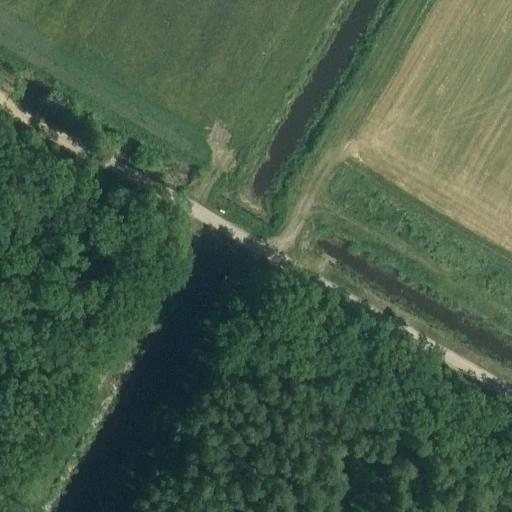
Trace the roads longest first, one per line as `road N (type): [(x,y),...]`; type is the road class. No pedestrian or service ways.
road 1 (track): [(511,393),(209,220)]
road 2 (track): [(36,511),(209,220)]
road 3 (track): [(209,220),(0,95)]
